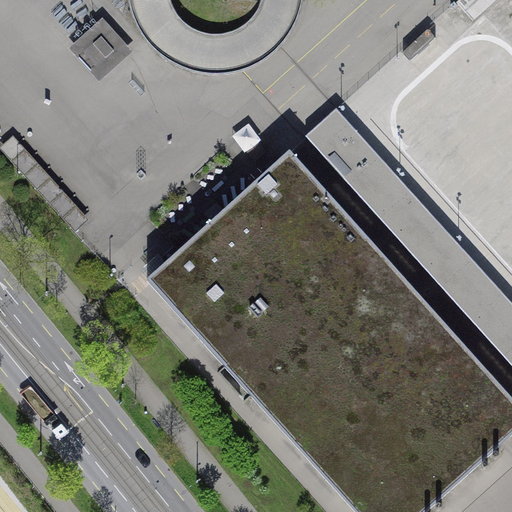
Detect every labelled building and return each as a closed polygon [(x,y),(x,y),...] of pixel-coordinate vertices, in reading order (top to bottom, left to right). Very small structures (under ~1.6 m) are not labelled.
[(467,0),(463,6),(479,20),(495,0),(467,0)] [(511,81),(511,41),(479,11),(388,111),(405,146),(421,161),(427,154),(436,172),(442,165),(430,153),(466,136),(484,116),(479,105),(503,94),(499,88),(511,81)] [(102,27),(76,49),(99,75),(125,51),(102,27)] [(436,38),(427,30),(403,53),(411,61),(436,38)] [(336,109),(305,137),(511,365),(511,301),(368,143),(336,109)] [(12,139),(0,149),(0,150),(74,232),(87,221),(12,139)] [(427,511),(511,435),(511,404),(289,153),(169,264),(147,283),(354,511),(427,511)]
